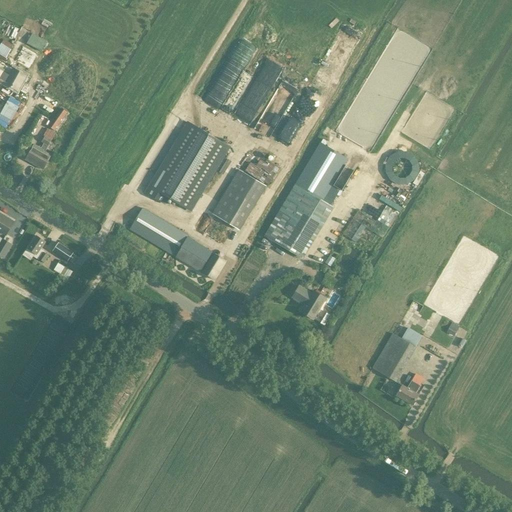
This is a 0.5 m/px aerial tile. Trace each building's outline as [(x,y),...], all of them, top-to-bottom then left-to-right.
[(4,36),(15,40),(19,29),(8,25),(4,36)] [(41,51),(46,40),(31,34),(26,44),(41,51)] [(242,71),(251,50),(236,43),(216,85),(225,89),(227,84),(234,87),(235,87),(244,91),(251,75),(242,71)] [(17,52),(10,65),(29,75),(38,59),(26,52),(24,56),(17,52)] [(265,59),(246,98),(250,100),(249,103),(259,108),(279,66),(265,59)] [(280,120),(298,88),(282,80),(269,104),(274,107),(270,114),(280,120)] [(0,113),(2,111),(7,113),(20,90),(6,83),(0,93),(0,113)] [(26,83),(21,92),(38,101),(39,97),(45,100),(42,105),(45,106),(48,100),(44,97),(44,98),(37,94),(39,90),(26,83)] [(246,108),(246,114),(237,114),(238,114),(241,114),(241,120),(248,120),(248,117),(255,116),(254,108),(246,108)] [(63,109),(50,128),(55,131),(67,113),(63,109)] [(12,134),(0,129),(0,140),(15,146),(25,122),(17,119),(12,134)] [(189,123),(147,193),(164,203),(167,197),(190,211),(229,147),(189,123)] [(45,135),(52,139),(55,133),(48,129),(45,135)] [(34,145),(26,160),(43,170),(51,155),(45,152),(48,146),(49,146),(51,140),(45,137),(42,142),(44,143),(41,148),(34,145)] [(296,185),(323,201),(348,159),(321,143),(296,185)] [(382,174),(416,189),(423,172),(417,169),(420,161),(393,149),(382,174)] [(240,231),(266,187),(238,170),(212,214),(240,231)] [(401,202),(404,193),(393,190),(390,198),(401,202)] [(202,272),(213,253),(187,238),(188,236),(143,208),(130,229),(202,272)] [(397,216),(385,208),(380,217),(391,224),(397,216)] [(14,222),(0,213),(0,231),(6,235),(14,222)] [(210,216),(202,230),(223,243),(231,229),(210,216)] [(356,242),(366,227),(361,225),(352,239),(356,242)] [(28,248),(23,255),(31,260),(33,256),(39,260),(39,259),(44,262),(48,256),(44,253),(45,252),(41,249),(45,242),(36,236),(28,248)] [(12,245),(3,240),(0,245),(0,256),(4,259),(12,245)] [(80,258),(73,253),(58,243),(52,252),(67,262),(68,260),(75,265),(80,258)] [(226,261),(213,253),(202,272),(215,280),(226,261)] [(58,263),(54,270),(60,273),(64,267),(58,263)] [(313,319),(326,298),(314,291),(312,294),(299,286),(292,297),(305,305),(301,312),(313,319)] [(25,398),(61,335),(49,328),(14,392),(25,398)] [(373,369),(395,382),(399,375),(387,368),(398,350),(410,357),(415,347),(393,334),(373,369)] [(416,374),(412,381),(419,386),(424,379),(416,374)] [(313,384),(309,381),(305,386),(310,389),(313,384)] [(415,393),(419,386),(412,381),(407,388),(402,385),(396,396),(413,405),(419,395),(415,393)]
